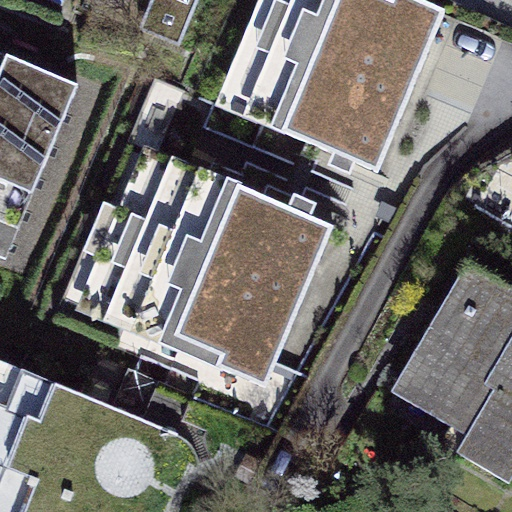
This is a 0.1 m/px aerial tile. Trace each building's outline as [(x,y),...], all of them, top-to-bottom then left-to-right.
[(378,167),(446,1),(444,0),(256,0),(215,101),(378,167)] [(0,47),(0,249),(1,250),(71,76),(0,47)] [(268,383),(335,217),(141,139),(74,305),(268,383)] [(511,465),(511,296),(477,273),(400,388),(473,436),(464,451),(504,478),(511,465)] [(0,365),(0,511),(146,511),(177,436),(0,365)]
